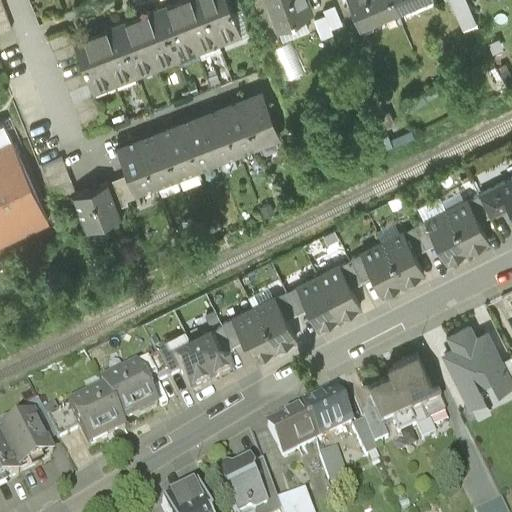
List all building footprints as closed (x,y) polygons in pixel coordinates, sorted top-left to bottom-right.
[(0,0),(0,33),(12,29),(0,0)] [(217,38),(201,0),(182,0),(178,2),(196,46),(217,38)] [(201,0),(217,38),(238,29),(226,0),(201,0)] [(266,0),(276,23),(310,11),(305,0),(266,0)] [(395,9),(390,0),(349,0),(351,3),(349,3),(358,24),(395,9)] [(390,0),(395,9),(414,0),(390,0)] [(467,0),(449,0),(463,29),(477,22),(467,0)] [(196,46),(178,2),(157,10),(175,54),(196,46)] [(175,54),(157,10),(135,18),(153,63),(175,54)] [(153,63),(135,18),(116,26),(134,71),(153,63)] [(134,71),(116,26),(96,34),(114,79),(134,71)] [(77,51),(73,42),(70,32),(49,41),(56,60),(77,51)] [(114,79),(96,34),(73,42),(77,51),(86,73),(91,88),(114,79)] [(91,88),(86,73),(65,81),(81,120),(101,112),(91,88)] [(241,99),(258,144),(278,136),(262,92),(241,99)] [(258,144),(241,99),(220,107),(237,151),(258,144)] [(237,151),(220,107),(199,115),(217,159),(237,151)] [(217,159),(199,115),(179,123),(196,167),(217,159)] [(0,243),(48,222),(3,123),(0,124),(0,243)] [(196,167),(179,123),(159,131),(175,175),(196,167)] [(175,175),(159,131),(137,139),(154,183),(175,175)] [(154,183),(137,139),(117,147),(128,174),(134,191),(154,183)] [(53,197),(74,189),(62,158),(41,167),(53,197)] [(134,191),(128,174),(106,182),(116,206),(128,202),(126,197),(135,194),(134,191)] [(511,213),(511,177),(480,194),(491,214),(491,216),(508,207),(511,213)] [(106,182),(74,194),(86,227),(119,215),(116,206),(106,182)] [(480,194),(468,200),(478,221),(491,214),(480,194)] [(468,200),(446,210),(466,251),(488,240),(478,221),(468,200)] [(275,213),(270,202),(260,207),(264,217),(275,213)] [(445,261),(466,251),(446,210),(425,221),(435,241),(445,261)] [(435,241),(425,221),(415,226),(425,246),(435,241)] [(425,246),(415,226),(404,231),(414,251),(425,246)] [(404,231),(382,242),(402,283),(424,272),(414,251),(404,231)] [(380,294),(402,283),(382,242),(360,253),(361,254),(371,274),(380,294)] [(371,274),(361,254),(350,259),(360,279),(371,274)] [(360,279),(350,259),(339,265),(349,285),(360,279)] [(339,265),(318,275),(338,316),(360,306),(349,285),(339,265)] [(317,327),(338,316),(318,275),(296,286),(297,288),(308,308),(317,327)] [(308,308),(297,288),(287,293),(297,313),(308,308)] [(297,313),(287,293),(276,299),(286,319),(297,313)] [(275,297),(254,308),(274,348),(295,337),(286,319),(276,299),(275,297)] [(252,358),(274,348),(254,308),(232,319),(243,340),(252,358)] [(243,340),(232,319),(222,324),(222,325),(232,345),(243,340)] [(232,345),(222,325),(211,330),(212,331),(222,351),(233,346),(232,345)] [(477,338),(470,325),(451,335),(457,348),(445,355),(471,405),(484,398),(479,388),(492,381),(496,391),(511,383),(501,361),(487,333),(477,338)] [(212,331),(191,342),(211,382),(232,371),(222,351),(212,331)] [(190,393),(211,382),(191,342),(170,352),(180,372),(190,393)] [(180,372),(170,352),(159,358),(169,378),(180,372)] [(388,367),(391,373),(416,427),(421,440),(435,435),(429,421),(443,414),(416,353),(388,367)] [(511,358),(511,356),(501,361),(511,383),(511,358)] [(169,378),(158,358),(148,363),(159,383),(169,378)] [(159,383),(148,363),(138,368),(148,388),(159,383)] [(138,368),(137,368),(101,386),(104,391),(122,426),(158,408),(148,388),(138,368)] [(398,436),(416,427),(391,373),(362,386),(372,408),(381,428),(392,423),(398,436)] [(122,426),(104,391),(68,410),(89,450),(125,432),(122,426)] [(335,394),(303,410),(318,440),(349,424),(335,394)] [(33,420),(46,446),(56,441),(38,405),(26,411),(31,421),(33,420)] [(363,421),(365,426),(374,446),(386,440),(381,428),(372,408),(371,412),(368,417),(363,421)] [(282,458),(318,440),(303,410),(267,429),(282,458)] [(46,446),(33,420),(31,421),(0,436),(0,444),(16,476),(52,457),(46,446)] [(365,426),(355,431),(366,458),(377,453),(374,446),(365,426)] [(0,486),(17,478),(16,476),(0,444),(0,486)] [(337,452),(320,458),(330,484),(347,478),(337,452)] [(253,470),(250,464),(235,473),(227,469),(215,475),(233,511),(258,511),(266,508),(252,478),(254,472),(253,470)] [(262,465),(253,470),(254,472),(252,478),(266,508),(258,511),(280,511),(277,504),(262,465)] [(205,511),(196,492),(162,508),(164,511),(205,511)] [(311,511),(305,494),(277,504),(280,511),(311,511)] [(506,511),(501,501),(479,511),(506,511)]
